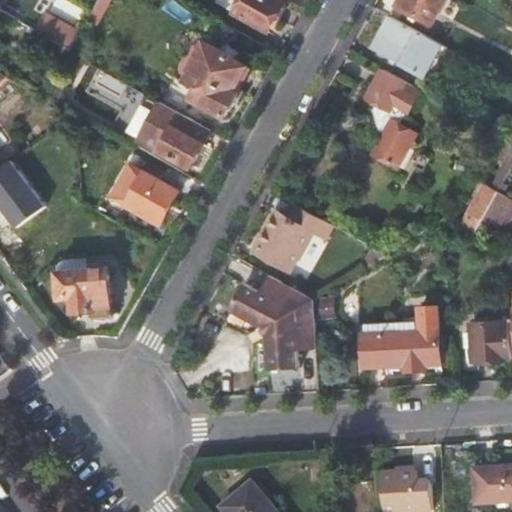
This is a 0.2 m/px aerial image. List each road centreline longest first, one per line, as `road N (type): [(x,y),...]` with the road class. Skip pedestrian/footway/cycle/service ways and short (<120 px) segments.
road 1 (residential): [(342,0),(97,433)]
road 2 (residential): [(97,433),(511,410)]
road 3 (residential): [(0,305),(97,433)]
